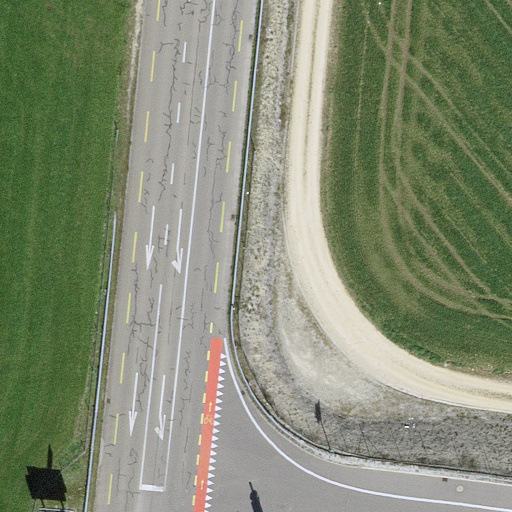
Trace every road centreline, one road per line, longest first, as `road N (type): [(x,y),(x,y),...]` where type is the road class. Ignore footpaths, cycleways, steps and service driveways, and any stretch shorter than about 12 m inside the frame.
road 1 (track): [(314,0),(298,195),(306,254),(336,315),(387,363),(511,400)]
road 2 (secondary): [(148,511),(201,0)]
road 3 (motorway): [(404,511),(253,494),(176,511)]
